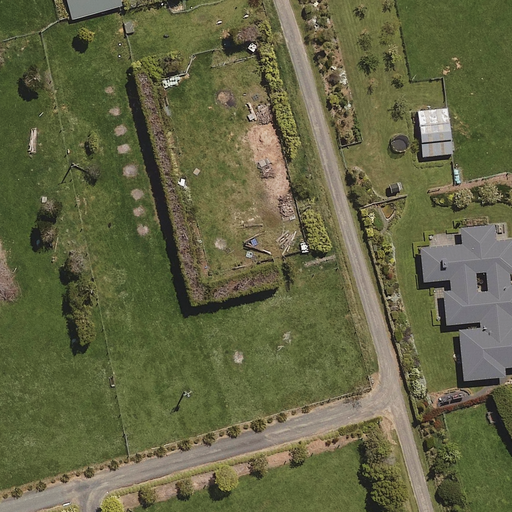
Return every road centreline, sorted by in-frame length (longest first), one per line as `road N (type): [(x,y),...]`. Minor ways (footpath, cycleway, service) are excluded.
road 1 (residential): [(280,0),(427,511)]
road 2 (unknown): [(395,401),(73,489)]
